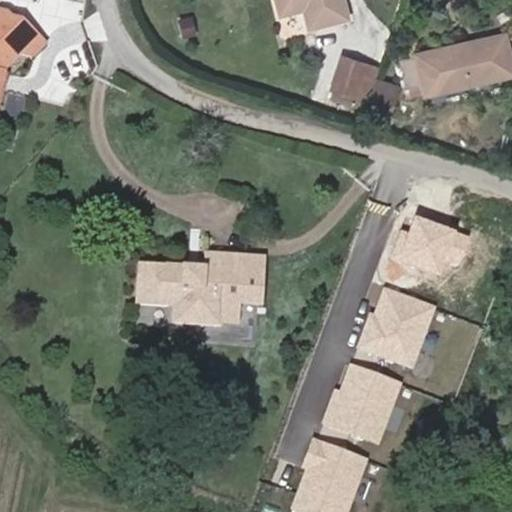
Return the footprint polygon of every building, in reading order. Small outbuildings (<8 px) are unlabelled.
[(344,0),(278,0),(282,14),(305,8),(309,27),(348,18),(344,0)] [(0,71),(21,51),(32,54),(42,42),(20,21),(12,19),(7,14),(0,12),(0,71)] [(511,61),(506,35),(402,58),(407,84),(424,80),(427,94),(511,74),(511,61)] [(354,94),(364,64),(344,57),(334,87),(354,94)] [(364,64),(354,94),(366,98),(377,69),(364,64)] [(368,110),(388,116),(399,86),(379,79),(368,110)] [(384,127),(388,116),(368,110),(364,121),(384,127)] [(469,239),(412,218),(407,233),(400,231),(389,261),(435,277),(440,262),(458,269),(469,239)] [(173,322),(222,324),(223,301),(261,304),(264,257),(206,252),(205,266),(138,263),(136,304),(174,306),(173,322)] [(437,308),(383,289),(359,354),(412,374),(437,308)] [(402,384),(349,365),(325,428),(378,448),(402,384)] [(348,511),(367,461),(311,440),(300,470),(305,471),(289,511),(348,511)]
